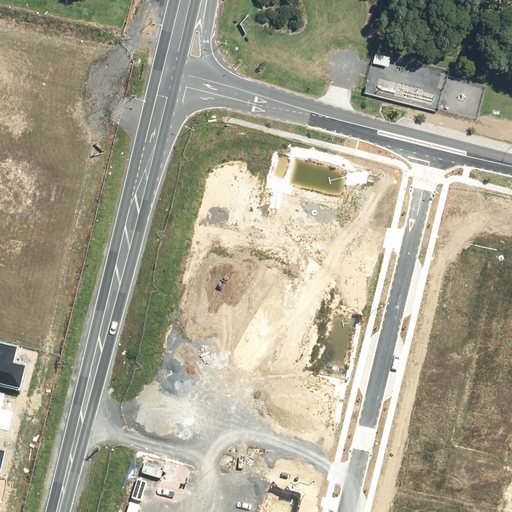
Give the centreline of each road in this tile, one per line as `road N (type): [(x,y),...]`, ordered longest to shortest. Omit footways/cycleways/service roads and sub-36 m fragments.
road 1 (secondary): [(164,71),(54,511)]
road 2 (residential): [(345,511),(433,146)]
road 3 (residential): [(228,88),(433,146)]
road 4 (unknown): [(81,404),(267,452)]
road 5 (unknown): [(0,39),(164,71)]
